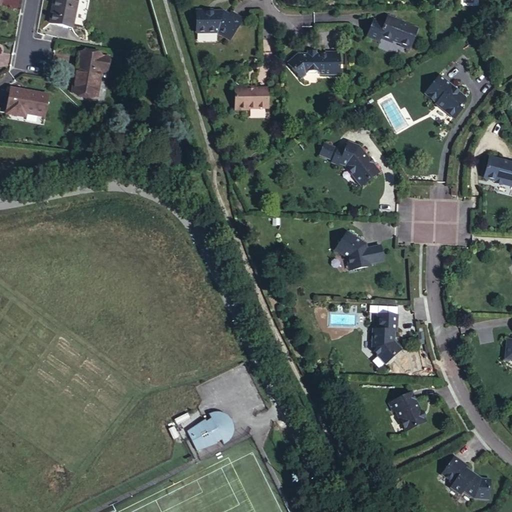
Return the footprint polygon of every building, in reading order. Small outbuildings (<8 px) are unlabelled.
[(72,28),(77,0),(54,0),(49,24),(72,28)] [(228,15),(223,12),(206,12),(206,11),(196,11),(196,33),(217,33),(229,40),(243,19),(231,11),(228,15)] [(409,48),(417,30),(397,22),(397,21),(388,17),(385,25),(374,20),(367,37),(378,42),(380,38),(392,43),(392,42),(409,48)] [(310,51),(310,55),(306,55),(300,55),(297,58),(295,57),(287,64),(298,77),(304,77),(310,73),(316,72),(319,75),(339,75),(339,52),(324,52),(324,55),(316,55),(316,52),(310,51)] [(106,72),(109,58),(79,52),(72,91),(96,96),(101,71),(106,72)] [(465,98),(453,88),(454,88),(439,76),(425,94),(436,103),(435,104),(454,119),(461,109),(461,106),(466,101),(465,98)] [(44,117),(48,96),(11,89),(6,114),(24,117),(25,113),(44,117)] [(267,107),(267,89),(234,89),(235,110),(247,109),(247,108),(267,107)] [(332,160),(337,148),(324,142),(319,155),(332,160)] [(354,178),(361,186),(378,172),(358,147),(348,143),(345,151),(339,163),(348,167),(353,174),(354,178)] [(345,151),(337,148),(332,160),(339,163),(345,151)] [(511,163),(489,158),(483,178),(501,183),(501,184),(511,186),(511,163)] [(360,245),(362,242),(347,232),(335,250),(346,258),(348,266),(351,265),(352,270),(370,266),(370,264),(383,262),(380,246),(366,249),(360,245)] [(392,331),(396,332),(397,316),(377,315),(377,320),(376,330),(372,330),(371,349),(384,364),(401,349),(394,342),(392,342),(392,331)] [(511,360),(511,339),(506,339),(505,353),(503,354),(503,361),(509,362),(511,361),(511,360)] [(394,412),(396,412),(405,432),(425,422),(411,393),(390,403),(394,412)] [(187,432),(190,439),(196,451),(216,444),(216,442),(221,440),(223,444),(226,443),(228,441),(230,439),(232,437),(233,434),(233,431),(233,430),(233,426),(233,424),(232,422),(231,420),(229,418),(227,416),(226,415),(223,413),(220,413),(217,412),(214,413),(211,413),(208,414),(211,419),(206,422),(205,420),(187,432)] [(463,491),(474,499),(488,500),(490,480),(481,479),(474,474),(472,476),(463,470),(467,466),(454,457),(442,475),(454,483),(450,488),(460,495),(463,491)]
